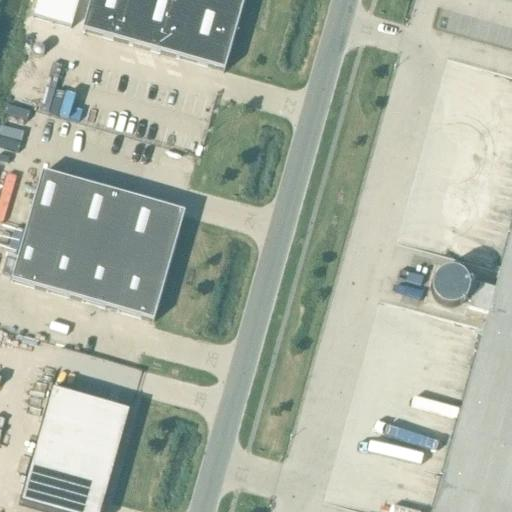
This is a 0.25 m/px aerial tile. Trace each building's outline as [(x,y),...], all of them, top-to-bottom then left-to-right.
[(36,0),(31,19),(70,30),(78,0),(36,0)] [(90,0),(81,34),(223,74),(244,0),(90,0)] [(42,177),(11,285),(153,324),(183,216),(42,177)] [(511,511),(511,226),(511,227),(508,241),(503,260),(499,274),(483,331),(477,351),(474,363),(468,385),(463,401),(459,417),(454,435),(448,454),(444,471),(439,487),(435,504),(432,511),(511,511)] [(453,313),(459,310),(463,306),(466,301),(467,295),(466,289),(463,284),(459,280),(453,278),(447,277),(442,279),(437,282),(433,287),(432,292),(432,298),(433,303),(437,308),(441,311),(447,313),(453,313)] [(51,393),(20,507),(37,511),(100,511),(128,415),(51,393)]
